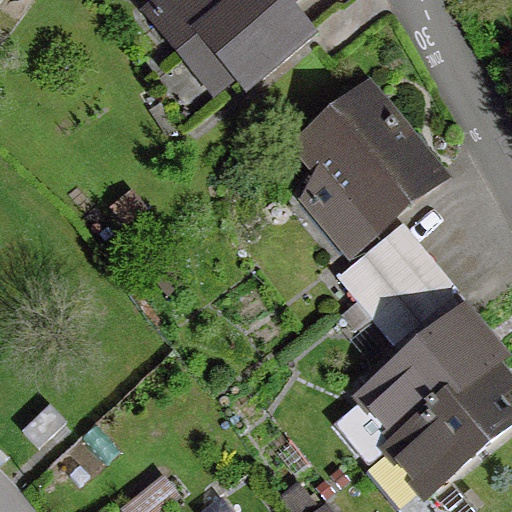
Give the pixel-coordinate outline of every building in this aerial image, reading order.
[(164,0),(143,18),(180,63),(201,46),(239,91),(304,36),(280,8),(290,0),(235,0),(232,2),(230,0),(164,0)] [(380,221),(385,216),(431,178),(364,97),(298,152),(315,172),(301,201),(342,251),(346,247),(347,248),(380,221)] [(424,251),(404,228),(340,281),(360,305),(424,251)] [(443,275),(424,251),(360,305),(380,329),(443,275)] [(463,298),(443,275),(380,329),(400,352),(463,298)] [(387,451),(492,364),(455,319),(358,398),(394,442),(385,449),(387,451)] [(511,406),(491,381),(484,373),(493,365),(492,364),(387,451),(424,496),(511,422),(511,406)] [(158,479),(116,511),(161,511),(176,501),(158,479)]
